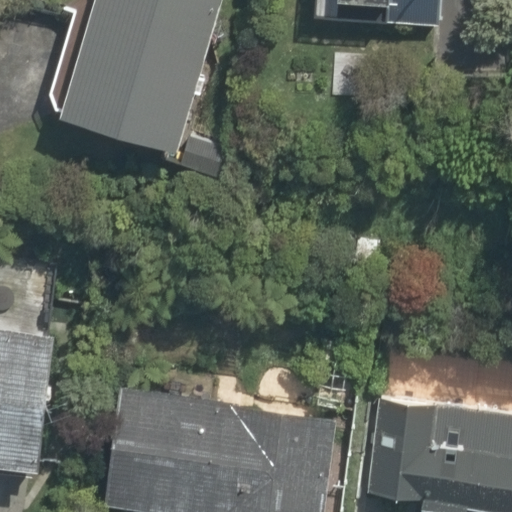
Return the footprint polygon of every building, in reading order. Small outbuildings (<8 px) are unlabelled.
[(213,0),(86,0),(54,97),(168,136),(213,0)] [(309,0),(309,5),(423,15),(424,0),(309,0)] [(38,326),(0,320),(0,459),(20,462),(38,326)] [(117,378),(101,496),(175,507),(174,511),(307,511),(322,407),(117,378)] [(411,496),(409,511),(468,511),(470,500),(490,502),(488,511),(511,511),(511,403),(372,392),(364,492),(411,496)]
